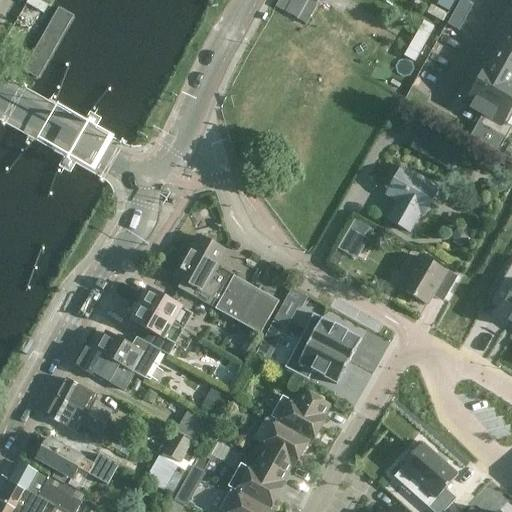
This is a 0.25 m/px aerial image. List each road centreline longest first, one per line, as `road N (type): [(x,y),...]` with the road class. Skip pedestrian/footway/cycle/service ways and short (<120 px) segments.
road 1 (tertiary): [(148,176),(138,214),(0,453)]
road 2 (residential): [(409,331),(299,267),(221,178),(173,154)]
road 3 (residential): [(312,511),(409,331)]
road 4 (tertiary): [(173,154),(248,0)]
road 5 (tertiary): [(126,171),(0,95)]
road 6 (residential): [(437,367),(447,402),(511,462)]
